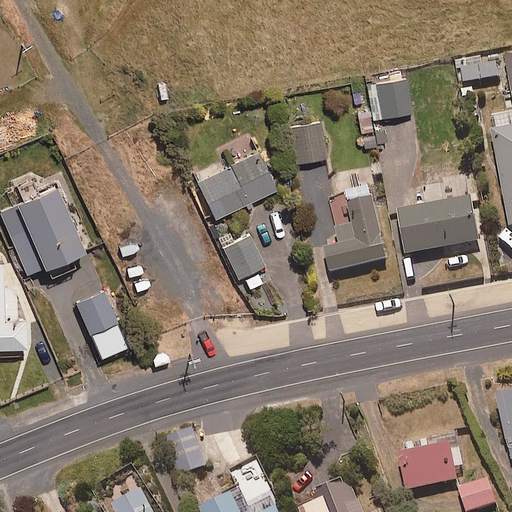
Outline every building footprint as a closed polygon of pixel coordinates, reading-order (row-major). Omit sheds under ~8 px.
[(377,120),(414,114),(409,80),(372,85),(377,120)] [(378,149),(378,146),(375,130),(370,109),(360,111),(368,151),(378,149)] [(300,164),(330,159),(323,123),(294,128),(300,164)] [(511,221),(511,131),(496,135),(511,221)] [(218,220),(279,191),(261,154),(200,183),(218,220)] [(30,230),(13,237),(30,276),(47,269),(49,272),(88,255),(60,189),(20,207),(30,230)] [(335,276),(391,263),(373,190),(350,195),(358,228),(340,232),(343,245),(328,249),(335,276)] [(410,258),(484,245),(476,201),(402,214),(410,258)] [(212,265),(223,260),(210,234),(199,239),(212,265)] [(241,280),(267,267),(252,236),(226,249),(241,280)] [(4,265),(0,264),(0,351),(30,350),(28,322),(19,322),(17,290),(6,291),(4,265)] [(158,310),(170,297),(149,277),(137,290),(158,310)] [(93,335),(120,323),(106,292),(79,304),(93,335)] [(511,398),(502,401),(511,453),(511,398)] [(183,478),(210,467),(195,431),(168,442),(183,478)] [(458,471),(467,469),(461,437),(400,449),(409,493),(461,483),(458,471)] [(469,511),(476,511),(499,505),(491,480),(462,489),(469,511)] [(365,511),(357,489),(302,510),(303,511),(365,511)] [(267,511),(259,511),(249,492),(230,502),(208,511),(280,511),(278,507),(267,511)] [(154,511),(144,493),(116,508),(118,511),(154,511)]
